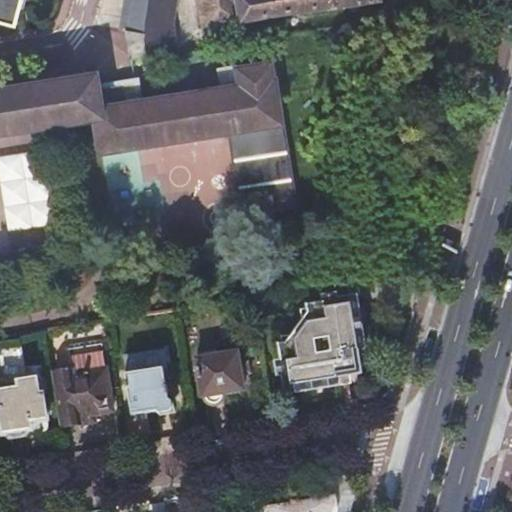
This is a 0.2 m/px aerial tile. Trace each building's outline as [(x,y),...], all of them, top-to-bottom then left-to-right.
[(0,0),(0,17),(26,24),(32,0),(0,0)] [(130,0),(125,32),(142,35),(148,0),(130,0)] [(147,57),(177,52),(172,21),(175,0),(148,0),(142,35),(143,37),(147,57)] [(198,0),(204,28),(369,0),(198,0)] [(143,37),(127,39),(131,59),(147,57),(143,37)] [(95,71),(0,86),(0,134),(40,128),(49,170),(178,150),(193,231),(245,222),(224,93),(221,94),(218,78),(184,83),(187,99),(125,110),(121,94),(101,97),(95,71)] [(351,317),(359,316),(356,298),(336,301),(336,296),(324,298),(325,302),(307,305),(308,309),(310,322),(296,341),(282,343),(279,344),(282,362),(277,363),(279,374),(283,374),(286,392),(322,387),(321,378),(350,374),(360,373),(356,349),(364,348),(362,333),(354,334),(351,317)] [(21,346),(0,350),(0,405),(0,408),(0,407),(0,419),(3,435),(5,435),(11,438),(25,436),(30,431),(32,430),(31,424),(47,420),(43,395),(39,395),(37,380),(27,382),(21,346)] [(238,353),(196,360),(202,397),(204,397),(205,399),(208,402),(210,403),(213,404),(216,404),(219,402),(221,400),(223,397),(224,393),(244,390),(238,353)] [(142,373),(125,376),(132,417),(170,410),(162,360),(141,363),(142,373)] [(71,370),(53,374),(62,427),(80,424),(79,417),(112,411),(105,369),(72,375),(71,370)] [(271,511),(333,511),(332,498),(300,503),(300,500),(292,500),(293,504),(273,507),(271,511)]
